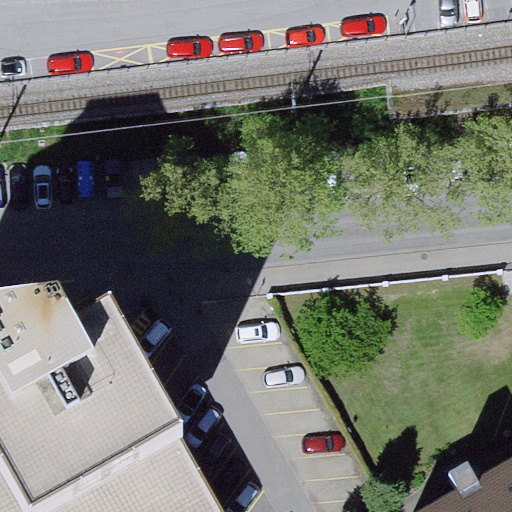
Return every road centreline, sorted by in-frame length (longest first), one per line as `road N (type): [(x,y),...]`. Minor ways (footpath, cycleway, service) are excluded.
road 1 (residential): [(154,245),(511,211)]
road 2 (residential): [(306,511),(154,245)]
road 3 (residential): [(0,257),(154,245)]
